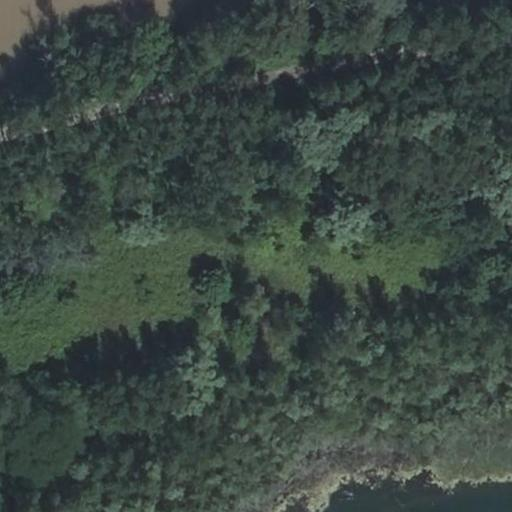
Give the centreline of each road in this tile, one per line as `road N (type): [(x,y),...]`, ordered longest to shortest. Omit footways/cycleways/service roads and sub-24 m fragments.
road 1 (track): [(31,130),(184,180),(233,227),(322,288),(400,317),(511,314)]
road 2 (track): [(511,42),(0,136)]
